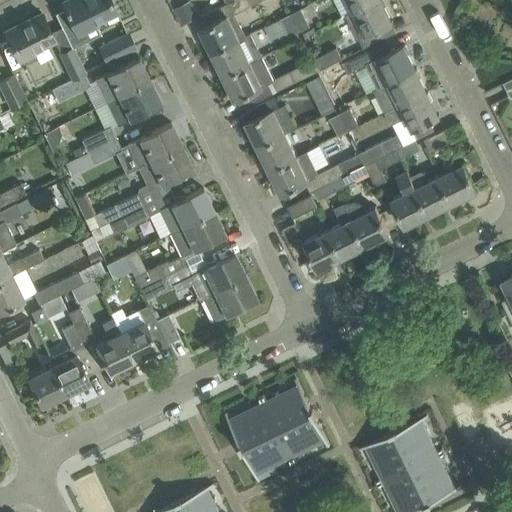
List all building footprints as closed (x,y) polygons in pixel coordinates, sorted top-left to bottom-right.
[(72,47),(75,46),(100,33),(95,21),(117,11),(111,0),(66,0),(63,1),(66,8),(65,8),(76,30),(66,35),(72,47)] [(335,0),(343,16),(347,14),(375,0),(335,0)] [(388,23),(392,21),(394,20),(393,19),(395,18),(384,0),(375,0),(347,14),(358,37),(360,36),(365,47),(370,44),(393,33),(388,23)] [(247,34),(231,1),(227,2),(205,13),(210,23),(201,27),(201,29),(203,28),(214,51),(247,34)] [(292,13),(300,31),(310,26),(301,8),(292,13)] [(54,37),(51,30),(42,12),(6,30),(20,58),(33,52),(31,48),(54,37)] [(290,36),(300,31),(292,13),(281,18),(290,36)] [(258,58),(263,55),(252,31),(247,34),(214,51),(225,74),(258,58)] [(100,47),(107,61),(135,48),(128,34),(100,47)] [(388,40),(348,59),(354,71),(367,64),(378,86),(374,88),(375,90),(417,69),(405,45),(406,44),(405,43),(393,50),(388,40)] [(75,46),(72,47),(59,54),(71,78),(87,71),(75,46)] [(316,57),(322,69),(344,58),(337,46),(316,57)] [(107,102),(148,81),(137,59),(140,58),(140,57),(96,78),(107,102)] [(269,81),(258,58),(225,74),(236,97),(235,98),(235,99),(251,92),(256,101),(317,70),(312,59),(269,81)] [(386,111),(427,91),(417,69),(375,90),(386,111)] [(87,71),(71,78),(71,79),(53,88),(59,100),(91,84),(85,74),(88,72),(87,71)] [(0,81),(13,107),(27,99),(13,74),(0,80),(0,81)] [(319,75),(307,81),(323,113),(335,107),(319,75)] [(118,125),(145,112),(162,103),(162,102),(159,103),(148,81),(107,102),(118,125)] [(407,116),(413,128),(440,114),(440,113),(438,114),(427,91),(386,111),(392,123),(407,116)] [(292,115),(281,120),(274,107),(247,121),(247,123),(249,122),(260,145),(286,132),(298,127),(292,115)] [(340,112),(349,129),(356,126),(347,108),(340,112)] [(339,134),(349,129),(340,112),(329,117),(339,134)] [(139,167),(180,146),(169,124),(172,123),(172,122),(127,143),(139,167)] [(45,132),(51,147),(59,141),(62,134),(59,125),(45,132)] [(87,152),(116,137),(111,125),(82,140),(83,142),(75,146),(80,155),(87,152)] [(425,139),(431,150),(452,139),(446,128),(425,139)] [(271,168),(297,155),(286,132),(260,145),(271,168)] [(366,163),(398,147),(405,144),(399,133),(361,152),(366,163)] [(93,164),(122,149),(116,137),(87,152),(93,164)] [(403,157),(420,148),(416,139),(405,144),(398,147),(403,157)] [(150,190),(176,177),(194,168),(194,167),(191,169),(180,146),(139,167),(150,190)] [(381,168),(403,157),(398,147),(366,163),(377,185),(387,180),(381,168)] [(315,188),(334,179),(353,170),(352,170),(353,169),(348,159),(340,163),(339,162),(319,171),(308,150),(297,155),(271,168),(282,191),(281,191),(281,193),(306,180),(311,190),(315,188)] [(440,174),(453,201),(476,190),(476,191),(478,191),(464,162),(440,174)] [(430,212),(417,186),(416,186),(408,169),(396,175),(406,191),(393,198),(406,226),(408,225),(407,224),(430,212)] [(334,179),(336,184),(355,175),(353,170),(334,179)] [(417,186),(430,212),(453,201),(440,174),(417,186)] [(317,193),(336,184),(334,179),(315,188),(317,193)] [(0,206),(27,193),(21,182),(0,192),(0,206)] [(171,232),(212,212),(201,189),(204,188),(204,187),(159,208),(171,232)] [(99,224),(144,203),(139,192),(94,214),(89,204),(81,209),(88,223),(96,218),(99,224)] [(312,194),(288,206),(294,217),(317,205),(312,194)] [(0,251),(2,250),(17,243),(6,221),(22,213),(21,211),(31,207),(27,198),(0,210),(0,251)] [(376,205),(367,210),(361,202),(353,201),(345,202),(366,244),(388,233),(389,234),(390,233),(376,205)] [(342,255),(366,244),(345,202),(344,202),(335,207),(342,222),(329,229),(342,255)] [(105,236),(150,215),(144,203),(99,224),(105,236)] [(182,255),(208,242),(226,233),(226,232),(223,234),(212,212),(171,232),(182,255)] [(320,266),(342,255),(329,229),(305,240),(319,268),(320,268),(320,266)] [(100,260),(102,259),(98,248),(99,248),(93,234),(81,239),(91,264),(34,292),(39,303),(57,295),(60,293),(63,292),(106,271),(100,260)] [(0,279),(13,274),(44,258),(39,249),(21,258),(21,257),(8,263),(2,250),(0,251),(0,279)] [(203,297),(244,277),(233,254),(236,253),(235,252),(192,273),(203,297)] [(141,287),(164,275),(158,264),(135,275),(141,287)] [(183,278),(192,273),(187,264),(164,276),(164,275),(141,287),(147,298),(184,280),(183,278)] [(0,309),(25,297),(16,279),(13,274),(0,279),(0,309)] [(511,276),(511,277),(505,281),(511,295),(503,300),(511,317),(511,316),(511,276)] [(244,277),(203,297),(214,320),(258,298),(258,297),(255,299),(244,277)] [(109,335),(96,342),(79,306),(72,310),(63,292),(60,293),(70,313),(95,365),(105,361),(110,371),(111,371),(111,369),(133,358),(113,317),(102,322),(109,335)] [(162,330),(157,319),(150,304),(139,309),(126,315),(122,307),(111,313),(113,317),(133,358),(156,347),(157,348),(158,348),(152,335),(162,330)] [(47,317),(42,306),(32,311),(37,322),(47,317)] [(85,370),(95,365),(70,313),(66,315),(70,324),(62,328),(72,346),(49,357),(52,364),(66,391),(88,380),(89,382),(90,381),(85,370)] [(157,319),(162,330),(168,342),(180,337),(171,319),(168,313),(157,319)] [(41,340),(30,319),(6,331),(11,342),(27,334),(32,344),(41,340)] [(43,402),(66,391),(52,364),(28,376),(42,404),(44,404),(43,402)] [(314,407),(312,407),(300,383),(268,399),(265,393),(261,394),(278,428),(315,410),(314,407)] [(229,418),(241,442),(239,443),(241,446),(278,428),(261,394),(258,396),(261,402),(229,418)] [(327,438),(315,414),(317,413),(315,410),(278,428),(295,462),(298,460),(295,454),(327,438)] [(421,417),(397,428),(396,427),(393,429),(411,466),(445,449),(444,446),(437,449),(421,417)] [(243,450),(244,449),(256,473),(288,457),(292,464),(295,462),(278,428),(241,446),(243,450)] [(390,430),(390,432),(366,444),(382,476),(376,479),(377,482),(411,466),(393,429),(390,430)] [(433,501),(432,500),(456,488),(440,455),(447,452),(445,449),(411,466),(430,503),(433,501)] [(399,511),(407,511),(426,503),(426,505),(430,503),(411,466),(377,482),(379,486),(385,482),(399,511)] [(220,511),(208,485),(183,497),(183,496),(179,497),(186,511),(220,511)] [(176,499),(177,500),(153,511),(186,511),(179,497),(176,499)]
